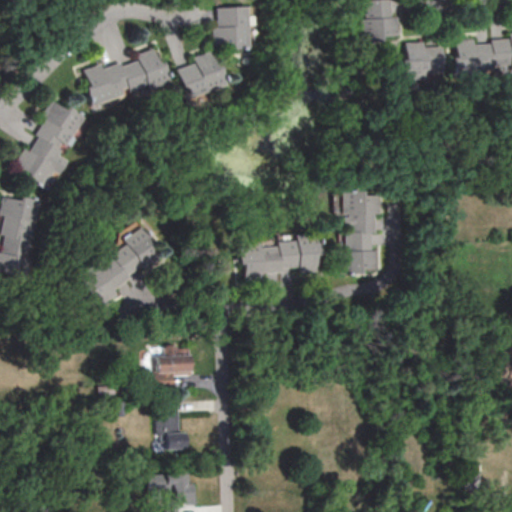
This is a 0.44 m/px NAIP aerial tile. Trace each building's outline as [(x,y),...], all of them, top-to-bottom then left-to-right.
[(360,0),(361,17),(356,17),(357,40),(377,39),(377,35),(394,34),(393,15),(387,15),(386,0),(360,0)] [(212,6),(213,25),(208,26),(208,44),(225,44),(225,48),(246,47),(245,29),(251,29),(250,5),(212,6)] [(511,68),(511,31),(505,31),(505,37),(486,38),(487,42),(469,43),(469,38),(450,39),(451,63),(452,63),(452,75),(482,74),(482,66),(507,65),(507,68),(511,68)] [(419,40),(400,41),(401,57),(397,57),(398,78),(421,77),(420,72),(439,71),(438,45),(419,46),(419,40)] [(89,110),(128,97),(128,99),(155,91),(153,84),(165,81),(159,60),(153,62),(148,47),(130,53),(132,59),(116,64),(115,61),(97,67),(95,63),(78,68),(84,85),(81,86),(89,110)] [(188,56),(190,62),(172,67),(182,97),(222,84),(215,63),(211,64),(206,50),(188,56)] [(78,115),(45,98),(36,115),(41,117),(23,150),(18,147),(9,164),(26,173),(23,178),(46,190),(63,159),(56,155),(78,115)] [(336,273),(357,272),(357,268),(373,268),(373,249),(366,249),(366,232),(370,232),(370,212),(375,212),(375,193),(358,194),(358,190),(337,190),(338,224),(345,224),(346,231),(335,231),(336,273)] [(34,198),(15,195),(14,198),(0,196),(0,270),(3,271),(2,276),(21,279),(34,198)] [(73,275),(83,291),(87,289),(96,304),(112,293),(109,288),(125,278),(122,273),(137,264),(130,252),(148,241),(135,220),(115,232),(120,239),(103,249),(108,257),(94,266),(92,263),(73,275)] [(233,241),(234,263),(239,263),(239,279),(258,278),(257,272),(276,271),(276,266),(295,265),(295,270),(311,269),(310,253),(315,252),(314,232),(272,234),(273,245),(256,246),(256,240),(233,241)] [(151,363),(152,371),(184,370),(184,360),(162,361),(162,363),(151,363)] [(182,446),(181,438),(162,441),(163,449),(182,446)] [(145,473),(146,511),(173,511),(174,502),(192,501),(191,483),(184,483),(183,472),(145,473)]
